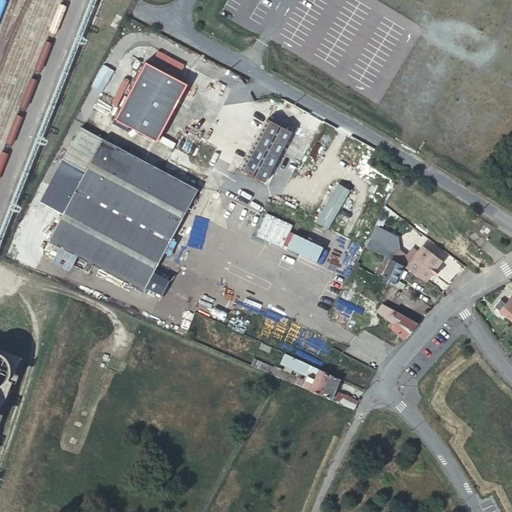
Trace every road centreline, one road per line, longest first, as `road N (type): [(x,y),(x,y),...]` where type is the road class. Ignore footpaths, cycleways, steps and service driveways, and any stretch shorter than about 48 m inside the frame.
road 1 (unclassified): [(139,6),(262,70),(511,223)]
road 2 (residential): [(381,382),(425,433),(472,511)]
road 3 (residential): [(320,511),(381,382)]
